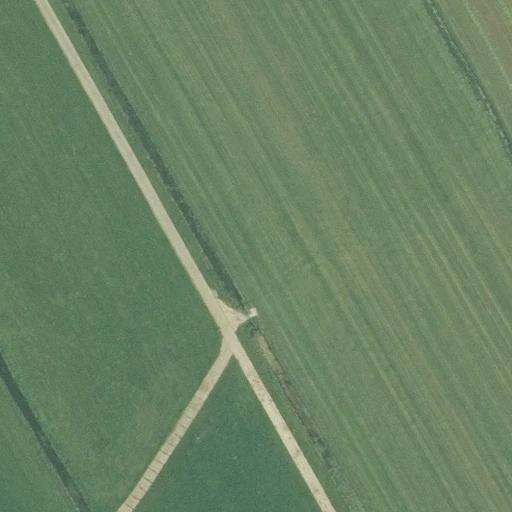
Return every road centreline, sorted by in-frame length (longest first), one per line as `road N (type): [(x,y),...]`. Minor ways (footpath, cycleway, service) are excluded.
road 1 (track): [(38,0),(329,511)]
road 2 (track): [(232,341),(121,511)]
